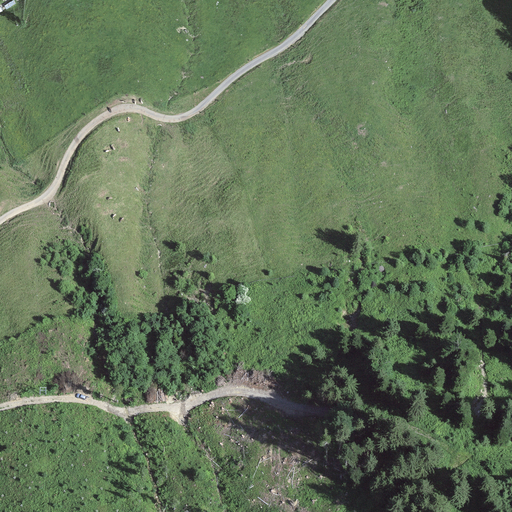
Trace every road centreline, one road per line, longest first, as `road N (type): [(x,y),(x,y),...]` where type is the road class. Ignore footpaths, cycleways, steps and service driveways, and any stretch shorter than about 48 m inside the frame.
road 1 (track): [(440,484),(456,460),(410,427),(269,396),(231,390),(151,408),(65,399),(0,408)]
road 2 (track): [(0,220),(54,189),(77,138),(102,116),(120,108),(169,120),(188,115),(332,0)]
